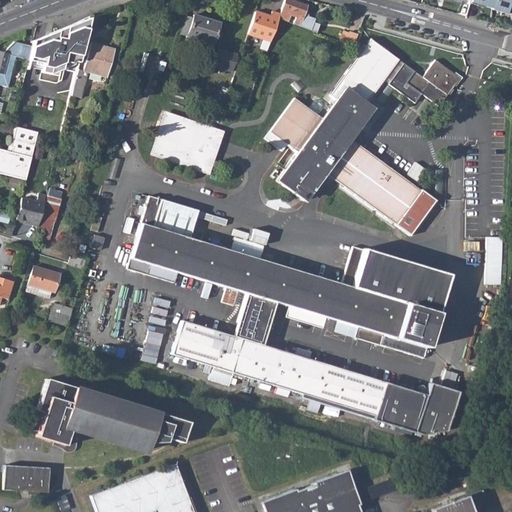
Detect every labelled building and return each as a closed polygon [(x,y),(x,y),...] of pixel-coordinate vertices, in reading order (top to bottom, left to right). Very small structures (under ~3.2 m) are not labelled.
[(164,0),(161,13),(169,16),(173,3),(165,0),(164,0)] [(305,5),(292,0),(284,0),(280,13),(300,20),(298,25),(310,30),(314,19),(307,16),(306,13),(303,12),(305,5)] [(490,9),(492,0),(469,0),(468,4),(482,8),(482,7),(490,9)] [(511,0),(492,0),(490,9),(490,10),(505,14),(505,12),(511,14),(511,13),(511,0)] [(226,18),(234,20),(238,7),(230,5),(226,18)] [(247,33),(270,41),(278,17),(280,13),(271,10),(269,16),(254,10),(247,33)] [(186,36),(212,44),(218,22),(192,13),(186,36)] [(61,69),(76,73),(77,68),(89,21),(84,20),(33,37),(31,46),(27,59),(43,62),(41,71),(49,73),(61,69)] [(344,43),(352,46),(357,34),(349,31),(344,43)] [(276,181),(303,201),(323,173),(409,235),(434,201),(348,139),(356,129),(358,130),(363,123),(361,121),(369,110),(364,105),(397,60),(370,40),(329,96),(334,100),(321,119),(294,99),(264,139),(281,152),(285,145),(296,153),(276,181)] [(0,51),(0,84),(6,86),(14,56),(27,59),(31,46),(15,42),(5,53),(0,51)] [(76,73),(70,95),(80,98),(87,72),(106,77),(114,50),(90,43),(82,70),(77,68),(76,73)] [(214,66),(230,71),(235,54),(219,49),(214,66)] [(233,75),(238,77),(243,62),(238,60),(233,75)] [(434,62),(421,78),(402,64),(387,85),(413,104),(420,95),(437,108),(459,80),(434,62)] [(203,95),(213,99),(216,89),(206,85),(203,95)] [(155,155),(209,173),(222,135),(168,116),(155,155)] [(37,132),(14,125),(9,145),(11,146),(10,151),(0,148),(0,173),(25,180),(37,132)] [(21,198),(16,220),(30,224),(30,226),(37,228),(45,196),(38,195),(36,203),(21,198)] [(46,197),(40,220),(51,223),(57,200),(46,197)] [(424,359),(437,314),(448,277),(354,248),(342,285),(190,239),(198,212),(150,197),(128,269),(174,283),(177,273),(246,294),(237,321),(257,328),(266,332),(275,303),(288,307),(289,307),(326,319),(323,329),(335,332),(338,322),(358,328),(355,338),(380,346),(383,336),(394,339),(399,341),(396,350),(424,359)] [(46,243),(51,223),(40,220),(35,240),(46,243)] [(12,237),(14,227),(8,226),(6,235),(12,237)] [(93,248),(102,251),(106,239),(96,236),(93,248)] [(486,236),(484,283),(500,284),(502,236),(486,236)] [(65,269),(81,274),(84,265),(68,261),(65,269)] [(58,274),(34,266),(28,284),(50,291),(52,292),(58,274)] [(0,299),(6,302),(12,282),(0,278),(0,299)] [(50,291),(28,284),(26,292),(48,299),(50,291)] [(54,305),(52,312),(70,318),(72,311),(54,305)] [(285,318),(323,329),(326,319),(289,307),(288,307),(285,318)] [(49,322),(66,329),(70,318),(52,312),(49,322)] [(172,355),(376,417),(374,422),(424,437),(448,433),(460,394),(431,385),(427,397),(262,346),(266,332),(257,328),(237,321),(232,337),(182,322),(172,355)] [(335,332),(355,338),(358,328),(338,322),(335,332)] [(391,349),(394,339),(383,336),(380,346),(391,349)] [(445,369),(440,384),(452,388),(457,373),(445,369)] [(44,411),(37,436),(59,443),(65,444),(69,431),(146,453),(150,442),(166,442),(167,439),(167,437),(183,442),(189,422),(159,413),(159,411),(74,384),(73,386),(60,382),(46,378),(37,410),(44,411)] [(189,511),(169,460),(85,494),(92,511),(189,511)] [(357,511),(353,500),(356,499),(343,464),(308,477),(309,480),(292,486),(291,484),(258,496),(263,511),(357,511)] [(31,492),(47,492),(48,467),(3,465),(2,490),(31,492)] [(471,511),(463,491),(429,504),(432,511),(471,511)]
